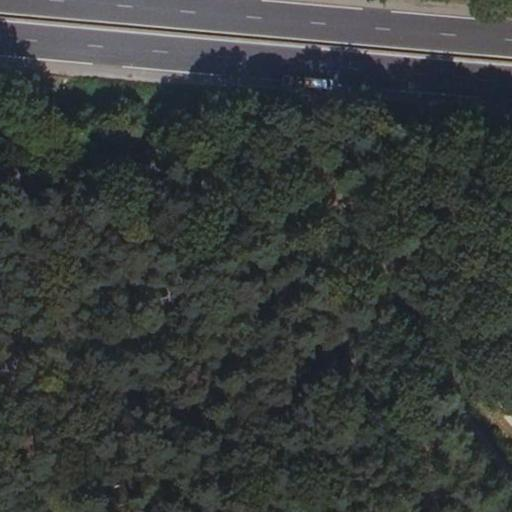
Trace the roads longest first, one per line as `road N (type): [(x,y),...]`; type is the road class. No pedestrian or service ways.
road 1 (track): [(511,481),(300,209),(231,153),(154,135),(92,104)]
road 2 (primary): [(0,36),(511,81)]
road 3 (primary): [(511,39),(62,0)]
